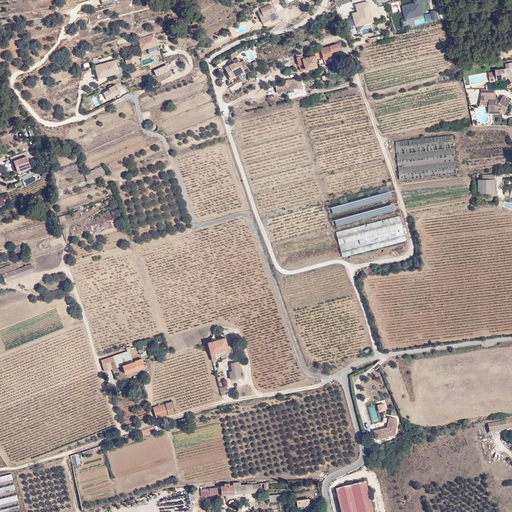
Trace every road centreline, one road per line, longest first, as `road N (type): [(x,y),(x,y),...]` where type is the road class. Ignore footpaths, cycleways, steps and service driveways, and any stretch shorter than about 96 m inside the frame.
road 1 (residential): [(322,0),(313,18),(213,56),(212,76),(276,266),(285,272),(345,263),(375,356)]
road 2 (unclassified): [(121,433),(205,405),(319,384),(375,356)]
road 3 (unclassified): [(511,339),(375,356)]
road 4 (track): [(78,511),(65,453),(121,433)]
